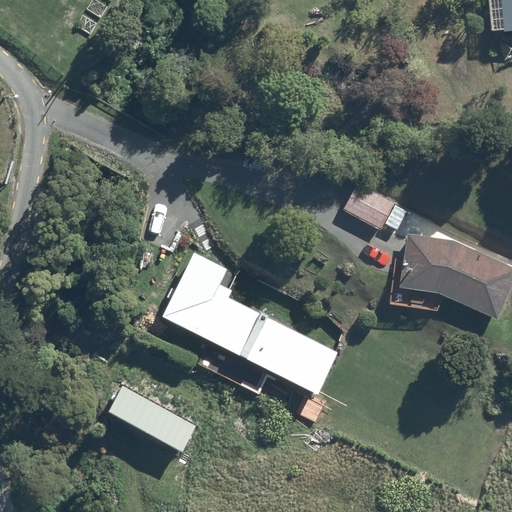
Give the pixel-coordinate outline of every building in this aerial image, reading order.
[(511,0),(499,0),(502,25),(511,24),(511,0)] [(380,228),(393,200),(356,180),(341,207),(380,228)] [(274,212),(237,198),(231,215),(267,229),(274,212)] [(511,264),(451,237),(405,229),(399,272),(392,273),(389,300),(437,308),(442,291),(496,314),(511,279),(511,264)] [(192,246),(160,310),(315,388),(336,348),(227,293),(231,287),(218,280),(226,264),(192,246)]
